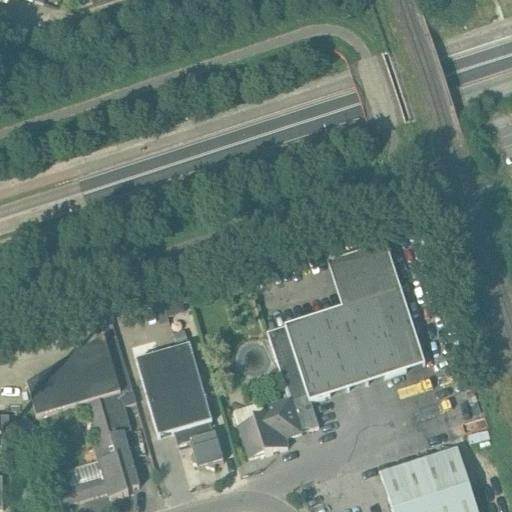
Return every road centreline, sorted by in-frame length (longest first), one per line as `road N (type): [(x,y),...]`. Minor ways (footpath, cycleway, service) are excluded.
road 1 (residential): [(0,305),(354,194),(382,177),(393,152),(367,63),(336,30),(311,31),(0,133)]
road 2 (secondary): [(0,222),(511,57)]
road 3 (unknown): [(269,496),(382,415)]
